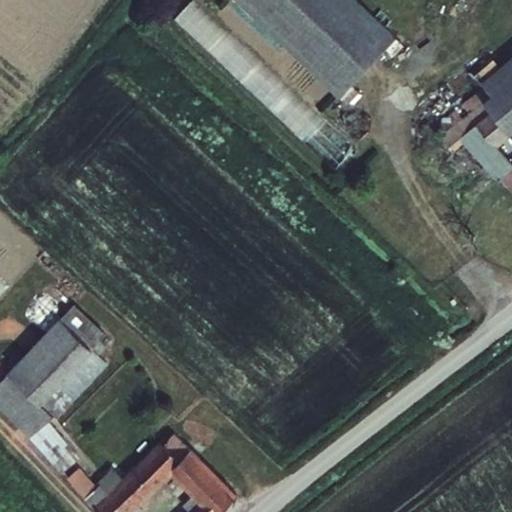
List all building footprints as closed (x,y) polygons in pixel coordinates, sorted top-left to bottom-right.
[(201,0),(190,0),(173,18),(331,171),(353,149),(309,106),(327,88),(290,52),(286,57),(298,68),(285,81),(201,0)] [(245,0),(343,91),(398,32),(364,0),(245,0)] [(511,47),(495,62),(508,77),(497,87),(511,102),(511,47)] [(448,129),(497,87),(508,77),(495,62),(434,115),(448,129)] [(502,135),(511,126),(511,102),(497,87),(448,129),(472,154),(483,145),(496,159),(511,145),(502,135)] [(511,145),(496,159),(507,170),(511,167),(511,145)] [(68,304),(101,333),(113,321),(80,291),(68,304)] [(49,390),(101,333),(68,304),(17,361),(49,390)] [(121,355),(139,336),(117,316),(113,321),(101,333),(49,390),(28,413),(65,453),(79,437),(54,411),(112,347),(121,355)] [(49,390),(17,361),(0,381),(0,383),(28,413),(49,390)] [(188,415),(180,427),(192,440),(201,431),(188,415)] [(216,421),(203,434),(214,445),(227,432),(216,421)] [(180,427),(145,460),(133,448),(108,471),(91,453),(77,466),(121,511),(223,511),(252,484),(241,472),(228,460),(214,445),(203,434),(201,431),(192,440),(180,427)] [(241,447),(228,460),(241,472),(253,460),(241,447)]
